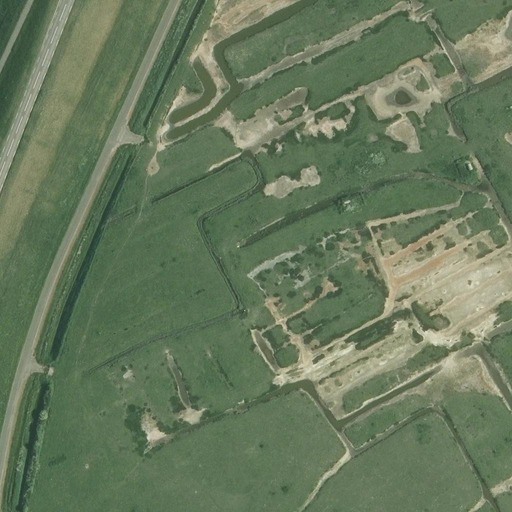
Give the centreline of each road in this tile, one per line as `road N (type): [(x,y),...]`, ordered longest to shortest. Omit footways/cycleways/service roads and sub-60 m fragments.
road 1 (unclassified): [(0,481),(19,379),(51,284),(174,0)]
road 2 (tertiary): [(0,184),(69,0)]
